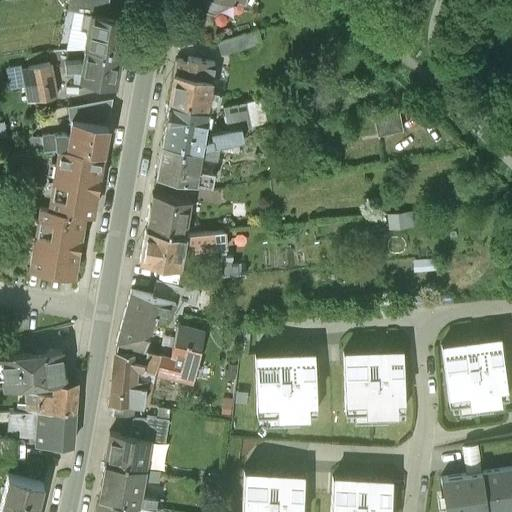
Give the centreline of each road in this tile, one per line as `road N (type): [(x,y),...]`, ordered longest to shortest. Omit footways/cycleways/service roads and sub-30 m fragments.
road 1 (residential): [(160,0),(104,314)]
road 2 (residential): [(104,314),(66,511)]
road 3 (residential): [(418,460),(425,417),(420,316)]
road 4 (residential): [(418,460),(277,449)]
road 5 (residential): [(420,316),(285,327)]
